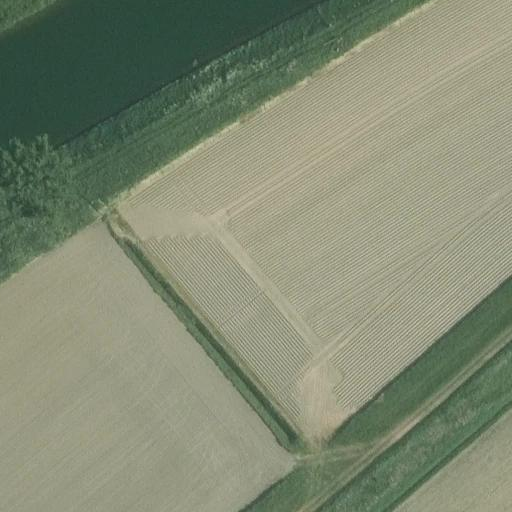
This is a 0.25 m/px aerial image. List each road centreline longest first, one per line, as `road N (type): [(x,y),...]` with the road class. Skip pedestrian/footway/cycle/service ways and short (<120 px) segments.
road 1 (track): [(67,173),(392,0)]
road 2 (track): [(301,511),(511,330)]
